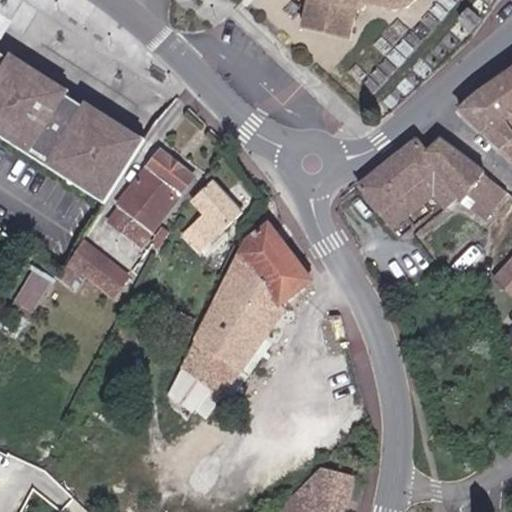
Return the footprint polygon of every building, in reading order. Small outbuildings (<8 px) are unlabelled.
[(310,0),(303,26),(353,39),(361,8),(368,10),(369,4),(392,10),(409,9),(415,0),(310,0)] [(0,133),(110,203),(147,142),(89,107),(86,111),(69,101),(72,96),(13,59),(9,64),(0,58),(0,133)] [(511,80),(483,100),(502,128),(509,124),(511,125),(511,80)] [(466,112),(511,155),(511,125),(509,124),(502,128),(483,100),(466,112)] [(506,191),(442,141),(427,153),(425,155),(461,200),(488,220),(506,191)] [(427,153),(417,142),(361,188),(394,228),(441,189),(454,206),(461,200),(425,155),(427,153)] [(155,237),(198,179),(164,155),(122,213),(155,237)] [(240,214),(217,185),(194,202),(206,216),(184,234),(198,252),(240,214)] [(511,237),(511,229),(503,221),(493,231),(506,244),(511,237)] [(253,242),(207,329),(244,369),(290,308),(286,304),(312,283),(268,228),(253,242)] [(113,278),(123,257),(90,238),(67,275),(87,284),(96,268),(113,278)] [(141,268),(123,257),(113,278),(130,288),(141,268)] [(511,264),(499,279),(511,291),(511,290),(511,264)] [(34,268),(14,305),(34,315),(54,279),(34,268)] [(244,369),(207,329),(183,376),(205,398),(213,388),(225,397),(244,369)] [(205,398),(183,376),(176,389),(198,407),(205,398)] [(344,511),(353,476),(328,469),(285,511),(284,511),(291,511),(294,509),(299,511),(344,511)]
